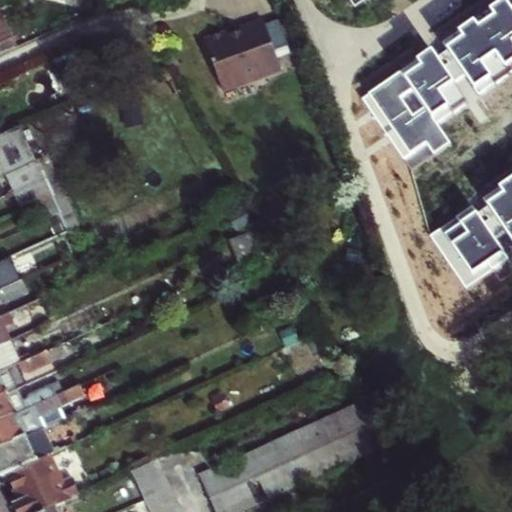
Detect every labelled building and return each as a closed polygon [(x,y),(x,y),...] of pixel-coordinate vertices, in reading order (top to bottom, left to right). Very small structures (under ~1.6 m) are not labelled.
[(341,0),(349,11),(365,0),(341,0)] [(511,77),(511,13),(506,5),(444,47),(479,100),(511,77)] [(0,12),(0,53),(16,46),(0,12)] [(276,24),(262,29),(275,63),(288,58),(276,24)] [(262,29),(262,27),(238,36),(240,40),(229,44),(226,36),(202,45),(220,94),(250,83),(255,86),(263,83),(265,77),(278,73),(275,63),(262,29)] [(469,108),(432,55),(363,102),(413,175),(452,148),(438,129),(469,108)] [(0,136),(0,176),(8,173),(39,158),(25,125),(0,136)] [(47,177),(39,158),(8,173),(15,187),(7,190),(9,194),(47,177)] [(54,196),(47,177),(9,194),(12,201),(19,198),(24,210),(30,207),(54,196)] [(511,183),(483,203),(511,245),(511,183)] [(54,196),(30,207),(39,225),(62,214),(54,196)] [(472,210),(430,239),(466,292),(508,263),(472,210)] [(0,292),(18,285),(8,262),(0,266),(0,292)] [(0,321),(0,348),(8,344),(11,343),(5,330),(12,327),(8,318),(0,321)] [(19,367),(8,344),(0,348),(0,376),(17,368),(19,367)] [(21,377),(17,368),(0,376),(0,399),(11,394),(6,384),(21,377)] [(18,408),(11,394),(0,399),(0,423),(54,400),(49,389),(25,400),(23,406),(18,408)] [(81,401),(75,389),(54,400),(0,423),(0,451),(37,435),(64,422),(59,412),(81,401)] [(247,511),(379,449),(357,403),(190,483),(203,511),(247,511)] [(44,450),(37,435),(0,451),(0,479),(4,478),(48,457),(70,447),(66,439),(44,450)] [(18,506),(11,510),(12,511),(53,511),(80,500),(72,482),(63,487),(48,457),(4,478),(15,500),(18,506)] [(155,464),(129,476),(141,503),(167,490),(155,464)] [(380,511),(408,499),(397,475),(320,511),(380,511)] [(141,503),(145,511),(177,511),(167,490),(141,503)] [(133,506),(135,511),(145,511),(141,503),(133,506)]
